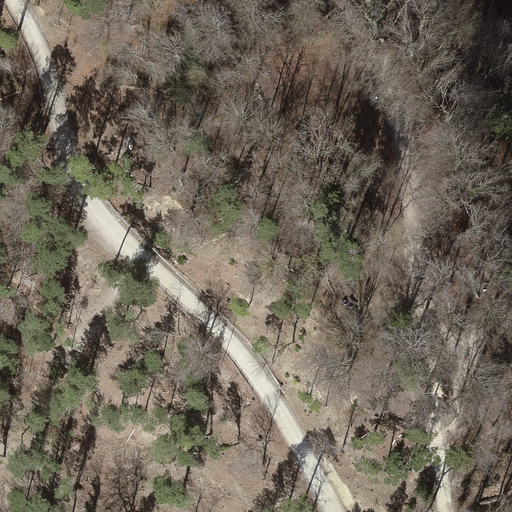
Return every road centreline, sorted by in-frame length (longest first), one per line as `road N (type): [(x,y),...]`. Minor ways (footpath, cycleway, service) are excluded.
road 1 (track): [(6,0),(32,50),(72,186),(107,233),(224,337),(334,511)]
road 2 (track): [(451,511),(439,350),(411,261),(393,106),(371,45),(346,17)]
